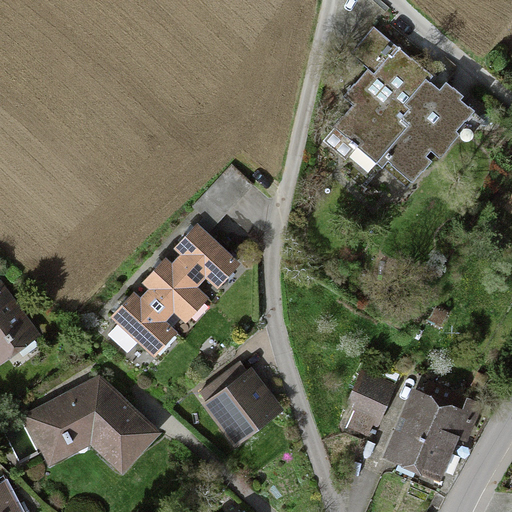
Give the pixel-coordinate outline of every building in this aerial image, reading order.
[(393,168),(417,190),(437,168),(431,162),(437,156),(446,164),(467,142),(461,137),(483,113),(453,86),(445,94),(437,87),(442,80),(406,47),(401,52),(379,32),(354,59),(373,76),(348,104),(358,113),(339,133),(386,175),(393,168)] [(224,217),(234,205),(247,191),(253,184),(232,165),(195,207),(216,226),(224,217)] [(180,253),(171,262),(197,286),(205,277),(218,289),(241,264),(197,223),(174,248),(180,253)] [(150,287),(142,297),(167,320),(175,312),(187,323),(210,298),(197,286),(171,262),(166,257),(144,282),(150,287)] [(0,375),(45,342),(4,287),(0,290),(0,375)] [(179,331),(167,320),(142,297),(134,290),(111,315),(156,356),(179,331)] [(290,416),(256,371),(250,375),(243,366),(210,390),(218,401),(204,411),(237,456),(290,416)] [(378,429),(398,438),(412,403),(397,397),(400,390),(364,375),(349,410),(356,413),(348,432),(373,442),(378,429)] [(168,438),(103,380),(25,423),(53,474),(95,453),(128,483),(168,438)] [(415,395),(412,403),(398,438),(387,464),(446,488),(464,445),(472,448),(488,409),(429,385),(424,398),(415,395)] [(18,511),(3,483),(0,484),(0,511),(18,511)]
